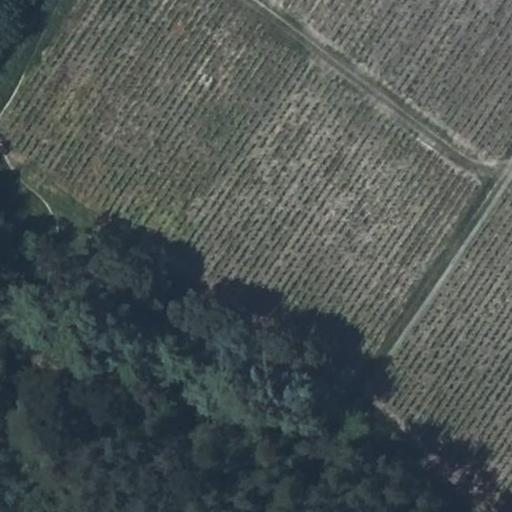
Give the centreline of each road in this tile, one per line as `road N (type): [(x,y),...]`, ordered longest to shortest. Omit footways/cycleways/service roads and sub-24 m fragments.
road 1 (track): [(504,182),(248,0)]
road 2 (track): [(511,171),(347,408)]
